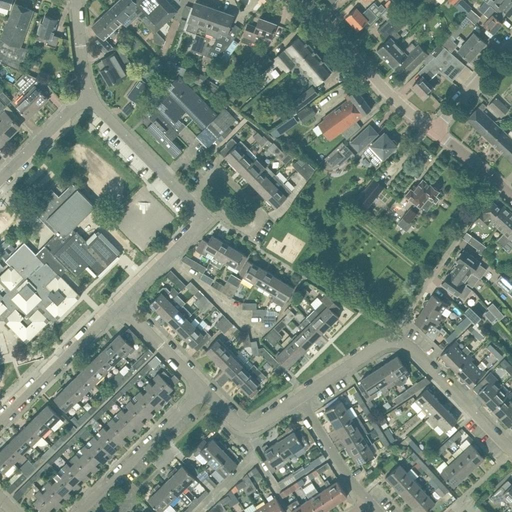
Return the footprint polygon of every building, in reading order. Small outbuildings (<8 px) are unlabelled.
[(12,0),(0,0),(0,6),(10,9),(12,0)] [(119,0),(92,26),(100,35),(93,41),(104,52),(111,45),(105,39),(122,22),(128,16),(133,21),(138,16),(142,20),(143,19),(135,10),(139,6),(133,0),(119,0)] [(133,0),(139,6),(135,10),(143,19),(147,23),(152,18),(148,14),(152,10),(149,7),(155,2),(153,0),(133,0)] [(152,18),(147,23),(155,32),(156,32),(170,18),(177,11),(166,0),(153,0),(155,2),(149,7),(152,10),(148,14),(152,18)] [(456,6),(466,16),(471,20),(475,24),(480,17),(470,9),(471,8),(462,0),(457,0),(453,4),(456,6)] [(492,0),(489,0),(487,3),(490,6),(503,18),(506,13),(509,16),(511,11),(511,0),(495,0),(494,2),(492,0)] [(189,21),(186,30),(196,34),(190,50),(199,53),(204,55),(218,60),(219,60),(220,58),(233,39),(235,37),(228,34),(231,31),(231,30),(228,29),(229,26),(233,15),(220,11),(214,9),(195,2),(189,21)] [(21,48),(33,10),(15,3),(8,21),(0,39),(0,61),(20,71),(28,51),(21,48)] [(488,19),(483,25),(486,27),(493,34),(502,23),(500,21),(503,18),(490,6),(483,14),(488,19)] [(362,14),(356,8),(346,17),(358,30),(367,21),(370,24),(378,17),(369,7),(362,14)] [(405,23),(395,13),(377,30),(387,40),(376,50),(384,58),(398,44),(395,41),(401,36),(397,32),(405,23)] [(43,22),(41,21),(36,37),(37,39),(42,41),(44,40),(45,37),(47,38),(45,44),(46,44),(56,47),(59,37),(53,35),(58,19),(45,15),(43,22)] [(453,31),(458,35),(471,20),(466,16),(453,31)] [(259,18),(256,27),(247,24),(243,36),(244,36),(242,42),(250,45),(251,42),(257,45),(261,34),(271,38),(276,24),(259,18)] [(441,45),(444,47),(451,53),(458,44),(453,41),(458,35),(453,31),(441,45)] [(485,43),(474,33),(466,42),(477,52),(481,48),(482,49),(486,45),(485,43)] [(287,72),(297,63),(309,52),(308,51),(312,48),(300,35),(284,49),(285,50),(283,51),(282,51),(275,58),(287,72)] [(70,55),(69,40),(62,38),(58,51),(70,55)] [(233,39),(220,58),(225,61),(226,62),(230,57),(231,55),(230,54),(238,43),(233,39)] [(404,51),(398,44),(384,58),(394,68),(408,55),(407,55),(418,44),(417,42),(414,45),(412,43),(404,51)] [(477,52),(466,42),(458,51),(469,61),(477,52)] [(441,45),(439,43),(430,52),(434,56),(435,57),(444,47),(441,45)] [(394,68),(404,78),(428,54),(418,44),(407,55),(408,55),(394,68)] [(465,65),(451,53),(444,47),(435,57),(434,56),(418,72),(419,73),(420,71),(424,75),(412,86),(424,98),(434,88),(427,82),(439,70),(452,81),(465,65)] [(248,73),(254,67),(267,55),(261,48),(244,64),(240,60),(238,62),(248,73)] [(309,52),(297,63),(316,85),(332,72),(312,48),(308,51),(309,52)] [(127,75),(114,53),(97,63),(109,85),(127,75)] [(254,67),(260,74),(273,62),(267,55),(254,67)] [(152,84),(164,66),(155,60),(143,77),(152,84)] [(189,70),(176,65),(176,63),(167,60),(165,67),(174,71),(186,77),(189,70)] [(19,88),(26,95),(38,108),(47,99),(48,99),(48,98),(38,88),(45,82),(32,76),(28,80),(29,81),(28,81),(20,89),(19,88)] [(157,111),(175,129),(182,122),(180,120),(187,113),(203,130),(218,115),(179,76),(172,83),(168,79),(161,87),(164,90),(157,97),(161,101),(153,108),(157,111)] [(140,78),(127,96),(137,103),(137,104),(141,98),(151,85),(140,78)] [(324,120),(318,124),(325,133),(331,129),(328,125),(364,99),(357,89),(349,95),(346,97),(348,100),(323,118),(324,120)] [(2,91),(0,93),(0,97),(7,105),(12,101),(2,91)] [(29,117),(38,108),(26,95),(16,105),(28,118),(29,117)] [(303,95),(289,105),(293,109),(289,112),(293,116),(296,114),(295,112),(308,102),(303,95)] [(0,114),(0,115),(0,114),(0,126),(10,136),(20,126),(13,119),(3,109),(7,105),(0,97),(0,114)] [(496,97),(488,105),(501,117),(509,109),(496,97)] [(331,129),(325,133),(329,140),(341,131),(346,138),(359,126),(355,121),(363,115),(371,109),(364,99),(328,125),(331,129)] [(482,111),(487,106),(482,103),(466,120),(482,134),(493,121),(482,111)] [(225,108),(218,115),(203,130),(198,135),(201,138),(199,140),(207,148),(214,141),(217,144),(232,130),(229,126),(236,119),(225,108)] [(297,117),(302,124),(315,114),(310,108),(297,117)] [(179,133),(175,129),(157,111),(150,118),(153,122),(146,129),(175,158),(182,150),(172,140),(179,133)] [(37,131),(40,125),(31,121),(28,127),(37,131)] [(493,121),(482,134),(504,155),(511,145),(511,129),(507,135),(493,121)] [(353,140),(350,143),(358,152),(362,148),(365,151),(363,152),(376,166),(397,146),(396,145),(397,143),(394,140),(392,140),(384,132),(377,139),(375,137),(379,133),(370,124),(353,140)] [(0,145),(10,136),(0,126),(0,145)] [(257,141),(262,136),(258,132),(253,137),(257,141)] [(262,136),(257,141),(262,146),(267,141),(262,136)] [(225,144),(231,150),(225,156),(233,165),(249,149),(240,140),(237,143),(232,138),(225,144)] [(343,159),(346,157),(347,157),(352,152),(347,147),(350,144),(345,139),(327,156),(330,159),(329,161),(329,162),(330,163),(330,164),(332,164),(335,164),(339,162),(343,159)] [(277,156),(281,151),(273,143),(268,148),(272,152),(273,151),(277,156)] [(258,158),(249,149),(233,165),(242,173),(258,158)] [(277,156),(285,164),(292,158),(288,153),(286,156),(281,151),(277,156)] [(258,158),(242,173),(250,182),(267,165),(259,156),(258,158)] [(292,165),(297,170),(301,166),(297,161),(292,165)] [(297,170),(301,175),(307,180),(315,170),(306,161),(301,166),(297,170)] [(267,165),(250,182),(259,190),(275,174),(267,166),(268,166),(267,165)] [(275,174),(259,190),(267,199),(284,183),(275,174)] [(384,187),(374,178),(355,202),(365,210),(384,187)] [(411,189),(406,195),(420,207),(421,205),(427,210),(433,202),(436,204),(441,198),(436,194),(439,191),(431,184),(430,185),(423,179),(413,191),(411,189)] [(37,209),(34,212),(56,234),(58,237),(61,234),(64,237),(73,229),(95,207),(79,190),(72,183),(66,189),(59,197),(51,189),(37,203),(40,206),(37,209)] [(267,199),(276,208),(292,192),(284,183),(267,199)] [(497,227),(510,212),(503,206),(500,209),(492,202),(475,221),(483,229),(490,221),(497,227)] [(416,213),(410,208),(399,223),(408,230),(413,224),(410,221),(416,213)] [(511,213),(510,212),(497,227),(504,233),(496,241),(503,247),(511,236),(511,213)] [(0,313),(0,314),(5,319),(4,320),(26,343),(49,320),(48,319),(53,314),(58,319),(80,297),(60,276),(59,275),(62,271),(63,273),(68,269),(76,277),(86,268),(87,266),(96,275),(98,277),(99,275),(115,260),(115,257),(113,257),(113,252),(115,252),(115,249),(100,233),(98,231),(96,233),(87,242),(86,241),(81,235),(77,231),(76,232),(73,229),(64,237),(61,234),(58,237),(56,234),(45,245),(50,251),(41,259),(36,254),(35,255),(27,247),(24,250),(20,246),(5,261),(10,266),(0,276),(0,313)] [(203,239),(196,250),(201,253),(202,253),(204,249),(209,252),(206,256),(211,259),(214,255),(222,241),(212,235),(208,242),(203,239)] [(477,249),(482,244),(471,236),(467,242),(477,249)] [(511,236),(503,247),(509,252),(511,248),(511,236)] [(6,239),(1,245),(5,249),(11,243),(6,239)] [(222,241),(214,255),(220,259),(216,265),(216,266),(218,267),(220,268),(223,263),(232,248),(229,246),(228,245),(230,242),(224,239),(222,241)] [(477,249),(476,251),(481,255),(487,247),(482,244),(477,249)] [(232,248),(223,263),(226,265),(228,266),(229,264),(239,270),(242,265),(247,257),(235,249),(232,248)] [(458,262),(479,278),(480,279),(487,270),(478,264),(480,262),(464,250),(461,254),(460,253),(456,258),(458,258),(456,261),(458,262)] [(243,269),(240,274),(244,277),(243,278),(249,282),(250,283),(253,285),(263,269),(260,267),(248,260),(243,269)] [(203,273),(207,268),(196,261),(193,267),(203,273)] [(479,278),(458,262),(456,265),(455,265),(451,269),(452,270),(450,273),(464,283),(465,281),(473,287),(479,278)] [(263,269),(253,285),(258,287),(259,286),(263,288),(265,289),(273,275),(271,274),(263,269)] [(186,286),(171,270),(166,275),(181,291),(186,286)] [(213,279),(203,273),(200,279),(210,285),(213,279)] [(464,283),(450,273),(449,273),(447,275),(446,274),(443,279),(444,280),(441,284),(458,296),(458,295),(465,300),(472,290),(464,283)] [(273,275),(265,289),(270,292),(269,294),(273,296),(274,297),(283,282),(282,281),(273,275)] [(497,280),(496,281),(508,292),(511,296),(511,285),(501,275),(500,276),(501,276),(497,280)] [(215,280),(212,286),(226,294),(232,284),(227,281),(224,285),(215,280)] [(190,281),(186,286),(195,294),(199,290),(190,281)] [(273,296),(271,300),(282,307),(286,301),(289,296),(294,288),(283,282),(274,297),(273,296)] [(238,287),(232,284),(226,294),(231,298),(238,287)] [(159,312),(172,299),(179,293),(174,287),(170,291),(166,287),(163,287),(159,291),(161,293),(150,303),(159,312)] [(308,294),(304,289),(299,294),(304,298),(308,294)] [(199,307),(207,298),(203,294),(194,303),(199,307)] [(304,298),(299,294),(295,298),(299,303),(302,300),(303,302),(306,300),(304,298)] [(314,309),(330,325),(339,317),(335,312),(340,307),(327,294),(321,299),(323,301),(314,309)] [(426,303),(441,313),(445,307),(448,309),(450,305),(432,294),(426,303)] [(212,303),(207,298),(199,307),(203,312),(212,303)] [(161,317),(166,322),(178,310),(174,305),(176,303),(172,299),(159,312),(162,315),(161,317)] [(441,313),(426,303),(420,312),(438,324),(440,321),(438,319),(441,313)] [(498,321),(503,316),(492,303),(488,307),(487,307),(498,321)] [(475,324),(477,323),(480,326),(483,322),(480,320),(481,319),(469,308),(464,313),(464,312),(463,313),(475,324)] [(322,334),(330,325),(314,309),(306,318),(322,334)] [(183,315),(178,310),(166,322),(171,328),(173,326),(176,329),(189,317),(185,313),(183,315)] [(295,315),(291,311),(286,315),(291,320),(295,315)] [(436,327),(438,324),(420,312),(414,322),(429,332),(433,326),(436,327)] [(286,324),(291,320),(286,315),(282,319),(286,324)] [(229,320),(224,316),(215,324),(220,329),(229,320)] [(189,317),(176,329),(184,338),(195,327),(191,322),(193,321),(189,317)] [(467,317),(465,318),(461,322),(466,327),(469,323),(471,321),(467,317)] [(306,326),(302,331),(313,342),(322,334),(306,318),(302,322),(306,326)] [(233,325),(229,320),(220,329),(224,333),(233,325)] [(478,339),(479,341),(483,337),(471,325),(467,329),(475,337),(467,345),(469,348),(478,339)] [(200,332),(195,327),(184,338),(193,347),(197,342),(202,347),(212,337),(204,328),(200,332)] [(120,334),(110,343),(122,356),(125,358),(134,349),(130,344),(137,337),(129,328),(121,335),(120,334)] [(274,328),(269,332),(278,341),(282,336),(274,328)] [(304,351),(313,342),(302,331),(297,336),(295,334),(292,338),(304,351)] [(251,346),(250,342),(248,332),(242,333),(245,347),(251,346)] [(273,345),(278,341),(269,332),(265,336),(273,345)] [(215,360),(227,347),(219,338),(206,351),(215,360)] [(296,359),(304,351),(292,338),(288,342),(289,343),(285,348),(296,359)] [(259,354),(258,348),(256,341),(250,342),(251,346),(253,356),(259,354)] [(455,341),(440,355),(448,363),(461,350),(457,346),(458,344),(455,341)] [(113,365),(122,356),(110,343),(101,352),(113,365)] [(502,357),(490,344),(487,347),(499,360),(502,357)] [(223,368),(236,356),(227,347),(215,360),(223,368)] [(271,355),(267,351),(263,347),(258,348),(259,354),(262,355),(267,360),(271,355)] [(287,368),(296,359),(285,348),(280,353),(278,351),(274,355),(287,368)] [(132,365),(133,366),(136,370),(153,353),(149,349),(132,365)] [(448,363),(456,371),(471,356),(468,354),(466,355),(461,350),(448,363)] [(104,374),(113,365),(101,352),(92,361),(104,374)] [(139,372),(142,375),(143,376),(152,367),(153,368),(161,361),(156,355),(139,372)] [(279,375),(285,369),(271,355),(267,360),(275,368),(274,370),(279,375)] [(236,356),(223,368),(231,377),(244,364),(236,356)] [(388,362),(403,383),(406,381),(406,376),(410,374),(398,356),(388,362)] [(473,359),(471,356),(456,371),(463,379),(476,366),(472,361),(473,359)] [(104,374),(92,361),(82,370),(95,383),(104,374)] [(388,362),(379,367),(391,386),(395,383),(400,385),(403,383),(388,362)] [(244,364),(231,377),(240,386),(258,368),(254,365),(249,370),(244,364)] [(123,375),(127,379),(136,370),(133,366),(123,375)] [(481,371),(476,366),(463,379),(471,387),(486,372),(483,369),(481,371)] [(379,367),(370,373),(380,388),(385,395),(388,393),(389,388),(391,386),(379,367)] [(261,372),(258,368),(240,386),(249,394),(252,397),(258,390),(256,387),(261,382),(256,377),(261,372)] [(86,392),(95,383),(82,370),(73,380),(86,392)] [(156,381),(152,386),(163,397),(167,401),(172,396),(168,393),(173,388),(172,387),(179,380),(174,374),(171,378),(164,371),(160,375),(158,373),(153,378),(156,381)] [(133,384),(142,375),(139,372),(130,381),(133,384)] [(498,379),(491,372),(480,382),(484,386),(477,393),(485,402),(500,388),(494,383),(498,379)] [(374,406),(370,400),(377,395),(375,391),(380,388),(370,373),(361,379),(366,387),(361,391),(366,399),(365,400),(370,409),(374,406)] [(127,379),(123,375),(114,384),(118,388),(127,379)] [(76,401),(86,392),(73,380),(64,389),(76,401)] [(133,384),(130,381),(120,390),(123,393),(133,384)] [(163,397),(152,386),(149,382),(144,387),(147,390),(143,395),(154,406),(158,410),(163,405),(159,401),(163,397)] [(410,395),(421,388),(417,383),(407,390),(410,395)] [(118,388),(114,384),(105,393),(109,397),(118,388)] [(493,410),(511,393),(508,390),(505,393),(500,388),(485,402),(493,410)] [(76,401),(64,389),(54,398),(67,411),(72,406),(76,410),(81,406),(76,401)] [(415,401),(422,409),(435,397),(427,389),(415,401)] [(114,402),(123,393),(120,390),(111,399),(114,402)] [(138,399),(134,404),(145,415),(149,419),(154,414),(150,410),(154,406),(143,395),(140,391),(135,396),(138,399)] [(362,400),(357,391),(353,393),(359,403),(362,400)] [(109,397),(105,393),(96,403),(99,406),(109,397)] [(511,397),(511,394),(511,393),(493,410),(501,418),(511,407),(511,400),(510,399),(511,397)] [(330,420),(347,410),(339,397),(328,404),(330,407),(325,411),(327,414),(325,415),(328,420),(330,419),(330,420)] [(442,405),(435,397),(422,409),(430,416),(442,405)] [(102,408),(105,411),(114,402),(111,399),(102,408)] [(145,415),(134,404),(131,400),(126,405),(129,408),(125,413),(140,428),(144,423),(141,419),(145,415)] [(360,411),(363,409),(364,411),(368,409),(362,400),(359,403),(356,405),(360,411)] [(99,406),(96,403),(87,412),(90,415),(99,406)] [(38,414),(50,427),(60,417),(47,405),(38,414)] [(430,416),(438,424),(450,412),(442,405),(430,416)] [(511,407),(501,418),(509,427),(511,424),(511,407)] [(96,420),(105,411),(102,408),(93,417),(96,420)] [(125,413),(122,409),(117,414),(120,417),(115,421),(127,433),(130,437),(135,432),(136,433),(141,429),(140,428),(125,413)] [(369,420),(373,418),(368,409),(364,411),(369,420)] [(347,410),(330,420),(336,429),(352,419),(347,410)] [(90,415),(87,412),(78,420),(74,416),(71,419),(78,427),(90,415)] [(457,420),(450,412),(438,424),(446,432),(457,420)] [(29,423),(41,436),(50,427),(38,414),(29,423)] [(93,417),(84,426),(87,429),(96,420),(93,417)] [(127,433),(115,421),(112,418),(108,423),(111,426),(106,430),(118,442),(121,446),(126,441),(123,437),(127,433)] [(375,429),(379,427),(373,418),(369,420),(375,429)] [(358,428),(352,419),(336,429),(341,437),(358,428)] [(20,432),(32,445),(41,436),(29,423),(20,432)] [(72,425),(60,437),(64,441),(76,429),(72,425)] [(303,446),(305,448),(315,441),(311,435),(306,438),(300,429),(295,432),(291,425),(285,429),(286,431),(282,434),(294,453),(303,446)] [(75,435),(78,438),(87,429),(84,426),(75,435)] [(114,446),(118,442),(106,430),(103,427),(99,432),(102,435),(97,439),(112,455),(117,450),(114,446)] [(380,438),(384,436),(379,427),(375,429),(380,438)] [(358,428),(341,437),(347,446),(363,436),(358,428)] [(459,431),(451,438),(454,441),(462,434),(459,431)] [(10,441),(23,454),(32,445),(20,432),(10,441)] [(294,453),(282,434),(277,437),(279,441),(274,444),(286,462),(291,459),(289,456),(294,453)] [(350,456),(352,455),(368,445),(372,443),(366,434),(363,436),(347,446),(349,450),(347,451),(350,456)] [(75,435),(66,444),(69,447),(78,438),(75,435)] [(93,444),(88,448),(99,460),(103,464),(108,459),(109,460),(113,456),(112,455),(97,439),(94,436),(90,441),(93,444)] [(384,436),(380,438),(386,447),(390,445),(384,436)] [(64,441),(60,437),(51,446),(55,450),(64,441)] [(205,463),(208,460),(224,444),(219,440),(216,443),(212,438),(207,443),(204,439),(192,450),(205,463)] [(446,448),(454,441),(451,438),(443,445),(446,448)] [(1,450),(14,463),(23,454),(10,441),(1,450)] [(66,444),(57,453),(60,456),(69,447),(66,444)] [(216,468),(233,451),(229,447),(228,448),(224,444),(208,460),(216,468)] [(268,458),(264,461),(271,472),(276,469),(278,468),(283,465),(286,462),(274,444),(269,447),(267,444),(261,447),(268,458)] [(471,444),(464,451),(476,465),(484,458),(471,444)] [(95,464),(99,460),(88,448),(85,445),(80,450),(83,453),(79,457),(94,472),(99,468),(95,464)] [(374,454),(368,445),(352,455),(358,464),(374,454)] [(448,453),(445,450),(446,448),(443,445),(436,452),(442,458),(448,453)] [(51,446),(42,455),(46,459),(55,450),(51,446)] [(0,471),(2,470),(4,472),(14,463),(1,450),(0,451),(0,471)] [(233,451),(216,468),(225,477),(241,462),(236,458),(238,456),(233,451)] [(469,472),(476,465),(464,451),(456,458),(469,472)] [(410,455),(417,463),(420,460),(413,452),(410,455)] [(439,455),(442,458),(436,452),(428,459),(431,462),(439,455)] [(57,453),(47,462),(50,465),(60,456),(57,453)] [(94,472),(79,457),(76,454),(71,459),(74,462),(70,466),(81,478),(85,482),(90,477),(86,473),(90,469),(94,472)] [(46,459),(42,455),(33,464),(36,468),(46,459)] [(311,464),(304,468),(306,472),(321,462),(318,457),(310,462),(311,464)] [(461,479),(469,472),(456,458),(448,465),(461,479)] [(417,463),(424,470),(427,467),(420,460),(417,463)] [(194,473),(198,470),(189,461),(186,464),(194,473)] [(50,465),(47,462),(38,471),(41,474),(50,465)] [(330,466),(327,462),(316,469),(319,474),(330,466)] [(61,475),(72,487),(76,491),(81,486),(77,482),(81,478),(70,466),(67,463),(62,468),(65,471),(61,475)] [(33,464),(24,473),(27,477),(36,468),(33,464)] [(386,477),(393,485),(407,472),(400,464),(386,477)] [(195,478),(183,465),(178,470),(175,467),(171,471),(186,487),(195,478)] [(448,465),(440,473),(453,487),(461,479),(448,465)] [(434,475),(427,467),(424,470),(431,478),(434,475)] [(304,468),(294,475),(296,478),(306,472),(304,468)] [(194,473),(203,482),(206,479),(198,470),(194,473)] [(32,482),(41,474),(38,471),(29,479),(32,482)] [(165,482),(178,495),(181,498),(185,494),(184,493),(188,489),(186,487),(171,471),(167,475),(170,478),(165,482)] [(27,477),(24,473),(23,472),(6,489),(10,494),(27,477)] [(68,491),(72,487),(61,475),(58,472),(53,477),(56,480),(52,484),(63,496),(67,499),(72,495),(68,491)] [(281,488),(296,478),(294,475),(292,472),(277,482),(281,488)] [(393,485),(400,493),(414,480),(407,472),(393,485)] [(242,478),(244,480),(247,485),(243,487),(247,495),(257,489),(247,473),(242,478)] [(435,489),(441,483),(434,475),(431,478),(438,486),(435,489)] [(33,484),(32,482),(29,479),(20,489),(24,493),(33,484)] [(215,487),(206,479),(203,482),(211,490),(215,487)] [(421,487),(414,480),(400,493),(407,500),(421,487)] [(59,500),(63,496),(52,484),(49,481),(44,486),(47,489),(43,493),(54,505),(57,508),(62,504),(59,500)] [(301,485),(298,481),(289,487),(292,491),(301,485)] [(347,496),(337,481),(328,487),(337,502),(347,496)] [(507,499),(511,503),(511,501),(511,484),(510,484),(506,481),(489,497),(493,502),(494,502),(507,499)] [(178,495),(165,482),(161,487),(158,484),(154,488),(169,503),(178,495)] [(435,489),(442,497),(449,491),(441,483),(435,489)] [(292,491),(289,487),(280,493),(283,498),(287,495),(292,491)] [(337,502),(328,487),(319,493),(328,508),(337,502)] [(407,500),(414,508),(428,495),(421,487),(407,500)] [(160,511),(169,503),(154,488),(150,492),(152,495),(148,499),(160,511)] [(310,499),(317,511),(322,511),(328,508),(319,493),(315,488),(306,493),(310,499)] [(54,505),(43,493),(40,490),(35,495),(38,498),(34,503),(43,511),(52,511),(50,509),(54,505)] [(196,496),(196,497),(200,501),(209,493),(206,490),(197,498),(196,496)] [(425,511),(435,503),(428,495),(414,508),(417,511),(425,511)] [(192,510),(200,501),(196,497),(187,505),(189,506),(189,507),(192,510)] [(271,511),(284,511),(276,498),(266,504),(271,511)] [(297,499),(288,506),(291,511),(305,511),(301,505),(297,499)] [(317,511),(310,499),(301,505),(305,511),(317,511)] [(210,510),(211,511),(223,511),(226,510),(223,505),(220,500),(210,510)]
